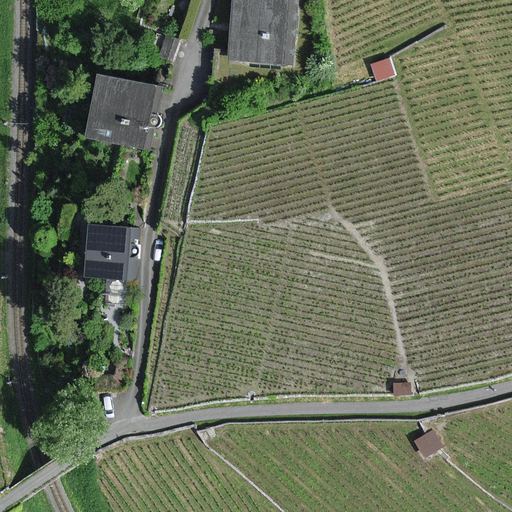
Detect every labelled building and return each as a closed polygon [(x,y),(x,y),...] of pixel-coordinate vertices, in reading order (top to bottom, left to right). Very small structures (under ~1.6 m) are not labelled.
[(291,63),(295,0),(239,0),(235,59),(291,63)] [(391,58),(372,63),(377,81),(396,76),(391,58)] [(150,145),(163,84),(106,73),(94,134),(150,145)] [(134,278),(138,228),(94,225),(90,274),(134,278)] [(411,382),(396,383),(397,392),(412,392),(411,382)] [(442,445),(434,431),(420,439),(428,453),(442,445)]
